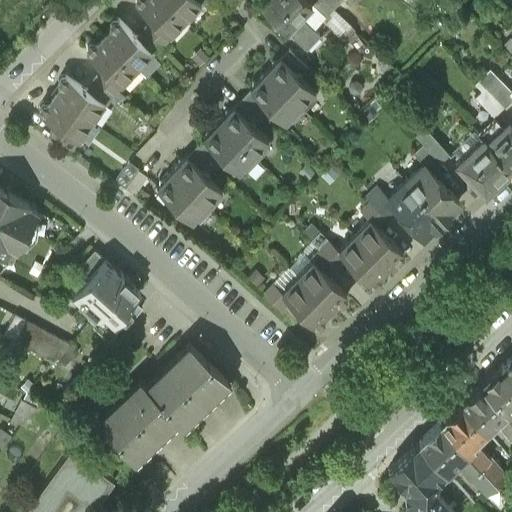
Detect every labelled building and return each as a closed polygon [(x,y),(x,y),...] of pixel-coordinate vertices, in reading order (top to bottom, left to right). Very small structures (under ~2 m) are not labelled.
[(184,17),(167,0),(135,0),(153,18),(168,33),(169,32),(184,17)] [(199,0),(167,0),(184,17),(199,2),(200,1),(199,0)] [(308,0),(266,0),(262,5),(283,25),(292,16),(295,18),(299,14),(310,2),(308,0)] [(332,6),(325,0),(308,0),(310,2),(324,15),(332,6)] [(321,35),(299,14),(295,18),(286,28),(308,49),(321,35)] [(136,34),(118,17),(112,17),(110,19),(109,25),(111,27),(104,34),(135,65),(150,50),(151,49),(136,34)] [(168,33),(153,18),(144,26),(161,43),(170,34),(169,32),(168,33)] [(161,43),(144,26),(136,34),(151,49),(150,50),(152,52),(161,43)] [(135,65),(104,34),(97,41),(95,40),(89,40),(86,43),(86,49),(104,66),(119,81),(120,81),(135,65)] [(307,64),(287,46),(279,55),(301,75),(300,71),(307,64)] [(279,55),(278,54),(275,57),(270,57),(270,63),(263,70),(303,107),(313,96),(313,88),(313,87),(301,75),(279,55)] [(119,81),(104,66),(94,76),(113,91),(122,83),(120,81),(119,81)] [(511,91),(490,69),(479,80),(484,85),(504,105),(511,97),(511,91)] [(303,107),(263,70),(256,77),(251,78),(251,83),(248,86),(270,107),(283,119),(284,119),(292,119),(303,107)] [(86,88),(65,73),(59,74),(57,78),(58,84),(59,85),(54,93),(90,118),(103,101),(103,100),(86,88)] [(113,91),(94,76),(86,88),(103,100),(103,101),(105,102),(113,91)] [(504,105),(484,85),(474,95),(494,115),(504,105)] [(270,107),(248,86),(240,95),(260,114),(266,107),(270,107)] [(90,118),(54,93),(48,101),(46,100),(41,101),(38,104),(39,110),(57,123),(77,137),(90,118)] [(260,114),(240,95),(232,104),(254,125),(254,120),(260,114)] [(232,104),(231,104),(229,106),(223,107),(223,112),(216,120),(256,157),(267,145),(267,138),(266,137),(267,136),(254,125),(232,104)] [(256,157),(216,120),(209,127),(204,127),(204,133),(201,136),(223,157),(236,169),(237,168),(237,169),(245,169),(256,157)] [(511,125),(507,120),(493,132),(486,124),(478,132),(482,137),(511,167),(511,166),(511,125)] [(77,137),(57,123),(51,133),(70,147),(77,137)] [(443,147),(424,126),(415,134),(421,141),(435,155),(443,147)] [(223,157),(202,136),(193,145),(213,163),(219,157),(223,157)] [(511,167),(482,137),(455,162),(483,192),(511,167)] [(435,155),(421,141),(412,150),(422,161),(423,160),(437,175),(445,167),(435,155)] [(213,163),(193,145),(185,153),(207,174),(207,170),(213,163)] [(185,153),(182,156),(176,156),(177,162),(170,169),(209,206),(220,195),(220,187),(219,187),(220,186),(207,174),(185,153)] [(128,158),(114,178),(124,185),(137,167),(138,165),(128,158)] [(437,175),(423,160),(422,161),(405,178),(442,217),(450,209),(449,207),(459,198),(437,175)] [(137,167),(124,185),(133,191),(146,174),(137,167)] [(209,206),(170,169),(163,176),(157,177),(157,182),(155,185),(169,199),(170,203),(173,206),(177,206),(190,218),(191,218),(198,218),(209,206)] [(442,217),(405,178),(387,194),(386,195),(396,205),(422,232),(431,223),(433,225),(442,217)] [(387,194),(376,183),(364,194),(369,198),(386,215),(396,205),(386,195),(387,194)] [(2,185),(0,184),(0,251),(10,256),(36,208),(26,202),(28,199),(7,188),(6,191),(0,189),(2,185)] [(386,215),(369,198),(360,207),(368,215),(368,214),(377,223),(386,215)] [(0,251),(0,271),(6,274),(8,272),(13,270),(32,281),(63,222),(36,208),(10,256),(0,251)] [(377,223),(368,214),(368,215),(352,231),(386,264),(393,257),(398,257),(402,253),(402,248),(377,223)] [(337,246),(318,228),(309,237),(317,245),(335,262),(343,254),(336,247),(337,246)] [(386,264),(352,231),(337,246),(336,247),(343,254),(370,280),(375,280),(379,276),(379,271),(386,264)] [(93,245),(76,264),(86,273),(103,254),(93,245)] [(335,262),(317,245),(308,254),(310,256),(311,256),(326,271),(335,262)] [(86,273),(71,289),(97,313),(103,307),(112,315),(138,285),(130,278),(132,276),(124,270),(123,272),(103,254),(86,273)] [(326,271),(311,256),(310,256),(295,272),(328,305),(335,298),(340,298),(344,294),(344,289),(326,271)] [(328,305),(295,272),(280,287),(279,288),(287,296),(312,321),(318,321),(321,317),(321,311),(328,305)] [(280,287),(271,279),(262,288),(279,305),(287,296),(279,288),(280,287)] [(69,341),(14,311),(3,331),(53,358),(69,341)] [(138,375),(95,416),(131,454),(173,414),(178,420),(226,374),(188,339),(144,380),(138,375)] [(511,353),(500,364),(511,377),(511,353)] [(511,377),(500,364),(480,382),(511,417),(511,377)] [(511,427),(511,417),(480,382),(459,401),(485,429),(496,419),(508,432),(511,427)] [(26,389),(11,415),(21,420),(40,396),(26,389)] [(485,429),(459,401),(439,420),(497,483),(506,474),(477,442),(474,445),(471,441),(485,429)] [(497,483),(439,420),(418,439),(418,440),(445,470),(452,462),(457,456),(460,464),(486,493),(497,483)] [(445,470),(418,440),(414,444),(414,443),(387,468),(405,487),(404,503),(401,506),(406,511),(454,511),(432,488),(436,477),(445,470)] [(70,448),(21,511),(86,511),(111,479),(70,448)] [(457,468),(452,462),(445,470),(449,475),(457,468)]
